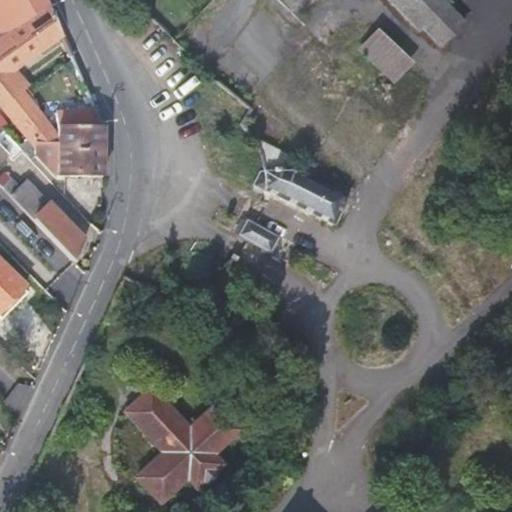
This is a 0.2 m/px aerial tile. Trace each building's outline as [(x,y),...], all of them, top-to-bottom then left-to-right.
[(62,35),(46,0),(0,0),(0,32),(2,36),(0,36),(0,103),(2,106),(19,92),(24,87),(26,86),(13,70),(62,35)] [(314,0),(271,0),(294,21),(314,0)] [(391,0),(426,35),(432,31),(446,46),(466,25),(440,0),(391,0)] [(363,46),(397,81),(417,59),(383,25),(363,46)] [(29,138),(23,142),(57,143),(57,151),(102,151),(103,126),(94,106),(55,113),(57,126),(57,136),(52,133),(19,92),(2,106),(14,120),(29,138)] [(13,163),(24,153),(17,147),(13,142),(2,131),(0,132),(0,162),(6,156),(13,163)] [(300,162),(248,133),(254,144),(260,162),(252,176),(262,182),(332,221),(346,195),(297,168),(300,162)] [(24,153),(30,160),(35,155),(53,174),(56,174),(56,176),(102,177),(102,151),(57,151),(57,143),(23,142),(17,147),(24,153)] [(4,172),(0,175),(0,187),(9,196),(17,188),(4,172)] [(17,188),(9,196),(74,263),(84,241),(48,204),(47,206),(34,192),(25,180),(17,188)] [(243,230),(249,233),(256,219),(251,216),(243,230)] [(282,235),(256,219),(249,233),(273,249),(282,235)] [(0,317),(1,319),(28,292),(22,288),(23,286),(0,263),(0,317)] [(150,382),(127,404),(166,447),(139,472),(162,499),(191,475),(199,484),(222,462),(214,452),(241,427),(216,401),(189,426),(150,382)] [(73,441),(58,455),(85,485),(101,470),(73,441)]
